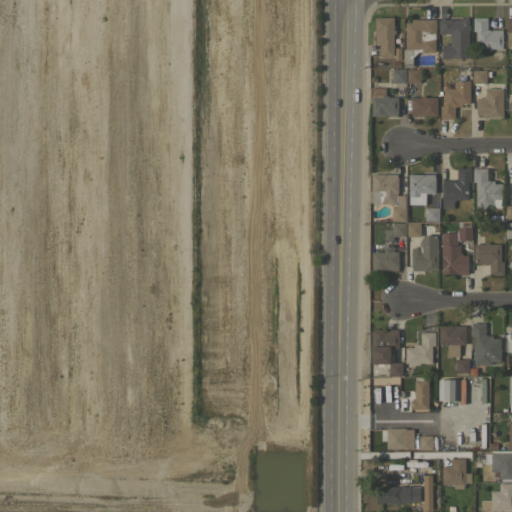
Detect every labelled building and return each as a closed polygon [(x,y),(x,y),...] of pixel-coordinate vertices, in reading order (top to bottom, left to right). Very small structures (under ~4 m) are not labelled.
[(374,17),(393,17),(393,29),(394,29),(394,34),(393,34),(393,56),(379,56),(379,43),(374,43),(374,17)] [(472,17),(487,17),(487,29),(501,29),(501,32),(502,32),(502,48),(490,48),(490,50),(488,50),(488,48),(475,48),(475,31),(472,31),(472,17)] [(435,19),(435,33),(434,33),(434,51),(417,51),(412,57),(412,66),(403,66),(403,49),(405,49),(405,30),(403,30),(403,27),(405,27),(405,22),(411,22),(411,19),(435,19)] [(462,19),(462,22),(468,22),(468,27),(470,27),(470,30),(468,30),(468,49),(450,49),(450,33),(438,33),(438,19),(462,19)] [(511,48),(511,19),(503,19),(502,48),(511,48)] [(405,68),(405,82),(392,82),(391,69),(405,68)] [(420,68),(420,82),(406,83),(406,69),(420,68)] [(486,83),(472,83),(472,70),(486,70),(486,83)] [(469,103),(466,103),(465,104),(462,104),(461,103),(461,106),(453,106),(454,118),(440,118),(439,105),(443,105),(443,83),(449,83),(449,88),(454,87),(454,80),(469,80),(469,103)] [(385,95),(387,95),(387,96),(397,96),(397,113),(396,113),(396,116),(371,116),(371,97),(369,97),(368,87),(385,87),(385,95)] [(502,117),(483,117),(483,114),(475,114),(475,98),(483,98),(483,94),(484,94),(484,88),(502,88),(502,117)] [(437,116),(411,116),(411,112),(410,112),(410,97),(420,97),(420,95),(425,95),(425,97),(436,97),(437,116)] [(456,180),(456,168),(470,168),(470,181),(467,181),(467,199),(455,198),(455,201),(453,200),(453,208),(441,208),(441,196),(441,180),(456,180)] [(475,181),(472,181),(472,168),(486,168),(486,180),(494,180),(494,183),(502,183),(502,199),(501,199),(501,208),(475,208),(475,181)] [(396,173),(396,177),(397,177),(397,193),(395,193),(395,195),(404,195),(404,207),(405,207),(405,220),(391,220),(391,207),(395,207),(395,203),(371,203),(371,202),(368,202),(368,190),(370,190),(370,174),(396,173)] [(434,177),(435,177),(434,193),(425,193),(425,204),(408,204),(408,192),(408,174),(434,174),(434,177)] [(511,206),(502,207),(502,220),(511,219),(511,206)] [(438,221),(424,221),(425,207),(438,207),(438,221)] [(457,232),(457,221),(470,221),(470,226),(471,226),(471,240),(456,240),(456,245),(459,245),(459,253),(461,253),(461,254),(467,254),(467,273),(440,273),(441,232),(457,232)] [(405,236),(392,236),(392,240),(384,240),(384,228),(391,228),(391,222),(405,222),(405,236)] [(420,236),(406,236),(406,222),(420,222),(420,236)] [(437,234),(437,270),(411,270),(411,266),(410,267),(410,247),(419,247),(419,242),(422,234),(437,234)] [(511,236),(506,249),(511,252),(503,268),(511,272),(511,236)] [(483,244),(483,242),(488,242),(488,243),(500,244),(500,261),(503,261),(503,275),(489,275),(489,262),(487,262),(487,264),(483,264),(483,263),(473,263),(473,243),(483,244)] [(382,251),(382,250),(388,250),(388,251),(398,251),(398,267),(397,267),(397,270),(371,270),(371,251),(382,251)] [(500,362),(491,361),(491,364),(473,364),(473,336),(470,336),(470,322),(485,322),(484,335),(492,335),(492,338),(500,338),(500,362)] [(464,325),(464,329),(465,329),(465,344),(458,344),(459,356),(446,356),(446,344),(438,344),(438,325),(464,325)] [(371,363),(371,329),(397,329),(397,332),(398,332),(398,348),(389,348),(389,354),(392,354),(392,360),(388,360),(388,362),(388,363),(371,363)] [(431,345),(431,363),(419,363),(419,364),(415,364),(415,363),(405,363),(405,347),(412,347),(412,344),(420,344),(420,331),(434,332),(434,345),(431,345)] [(454,372),(454,359),(468,359),(468,373),(454,372)] [(388,362),(401,362),(401,376),(388,376),(388,363),(388,362)] [(427,380),(427,382),(428,382),(428,385),(427,385),(427,386),(428,386),(428,391),(427,392),(427,393),(428,393),(428,401),(428,403),(428,405),(428,409),(424,409),(424,410),(422,410),(422,409),(415,409),(415,410),(412,410),(412,409),(409,409),(409,399),(413,399),(412,390),(414,390),(414,388),(412,388),(412,386),(414,386),(414,383),(412,383),(412,381),(414,381),(414,380),(414,376),(427,376),(427,380)] [(459,400),(448,400),(448,402),(440,402),(440,400),(437,400),(438,379),(459,379),(459,400)] [(405,428),(405,429),(412,429),(412,448),(386,449),(385,428),(405,428)] [(419,450),(418,435),(432,435),(432,449),(419,450)] [(511,478),(510,478),(510,481),(500,481),(500,479),(499,479),(499,471),(490,471),(490,463),(484,463),(484,453),(490,453),(490,452),(491,452),(491,450),(511,450),(511,478)] [(464,473),(470,473),(470,482),(464,482),(464,484),(463,484),(463,488),(453,488),(453,485),(441,485),(441,466),(450,466),(450,458),(464,458),(464,473)] [(431,475),(431,511),(422,511),(422,475),(431,475)] [(511,483),(511,510),(490,510),(490,511),(480,511),(480,500),(490,500),(490,491),(498,491),(498,483),(511,483)] [(376,503),(376,486),(400,486),(400,485),(403,485),(403,486),(409,486),(409,503),(376,503)]
